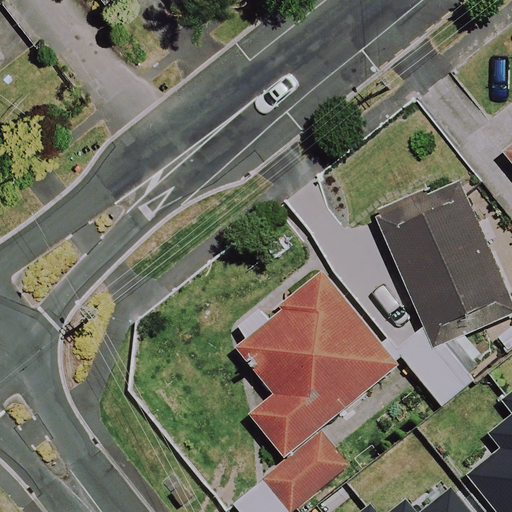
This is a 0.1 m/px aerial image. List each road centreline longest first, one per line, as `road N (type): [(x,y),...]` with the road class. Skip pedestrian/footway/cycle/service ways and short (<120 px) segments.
road 1 (tertiary): [(387,0),(7,308)]
road 2 (residential): [(105,511),(0,379)]
